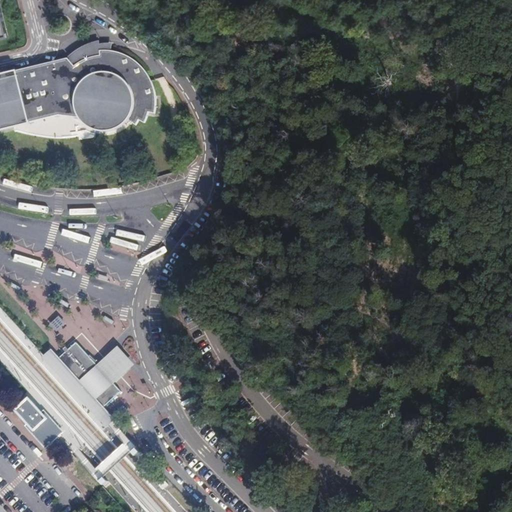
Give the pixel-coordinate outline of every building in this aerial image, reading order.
[(0,134),(15,131),(33,136),(56,139),(70,138),(79,138),(81,142),(96,140),(96,136),(103,137),(110,137),(119,135),(125,133),(129,130),(133,125),(139,127),(142,123),(147,125),(151,114),(158,116),(159,103),(158,94),(156,86),(152,78),(144,67),(137,62),(129,57),(115,53),(116,46),(103,46),(102,43),(92,47),(80,53),(69,61),(0,77),(0,134)] [(1,278),(0,279),(0,300),(14,316),(26,305),(1,278)] [(52,313),(45,322),(58,332),(65,323),(52,313)] [(87,353),(77,342),(60,357),(81,380),(90,389),(99,399),(106,406),(122,391),(115,384),(107,374),(98,365),(87,353)] [(105,358),(98,365),(107,374),(115,384),(123,377),(135,366),(137,364),(119,346),(105,358)] [(81,380),(60,357),(59,356),(53,349),(45,356),(44,357),(109,428),(118,420),(113,415),(106,406),(99,399),(90,389),(81,380)] [(58,428),(60,426),(56,422),(45,410),(43,412),(30,397),(15,410),(28,424),(26,426),(36,438),(46,449),(59,437),(54,432),(55,430),(58,428)] [(54,432),(59,437),(65,432),(60,426),(58,428),(55,430),(54,432)]
